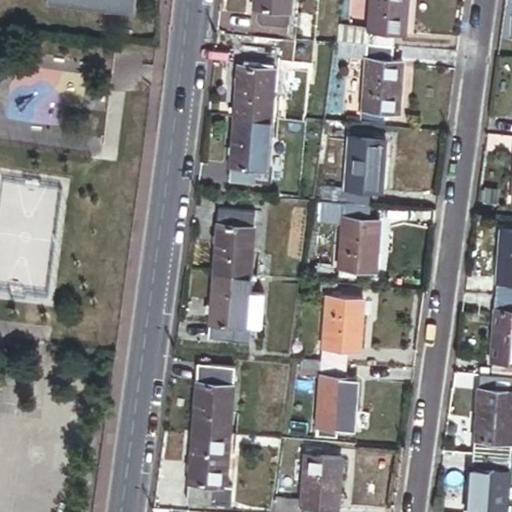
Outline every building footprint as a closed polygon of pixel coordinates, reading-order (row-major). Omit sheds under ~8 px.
[(370,41),(396,44),(397,27),(407,28),(410,0),(373,0),(371,25),(370,41)] [(371,25),(343,23),(343,39),(370,41),(371,25)] [(342,39),(341,54),(368,56),(370,41),(343,39),(342,39)] [(395,57),(396,44),(370,41),(368,56),(364,104),(392,107),(400,107),(404,58),(395,57)] [(238,112),(275,115),(280,63),(243,60),(238,112)] [(392,107),(364,104),(363,117),(391,120),(392,107)] [(270,164),(275,115),(238,112),(233,160),(259,162),(270,164)] [(347,200),(370,202),(371,187),(382,188),(386,140),(353,136),(348,186),(347,200)] [(259,162),(233,160),(232,176),(258,179),(259,162)] [(348,186),(319,183),(317,197),(347,200),(348,186)] [(500,186),(488,185),(487,196),(499,197),(500,186)] [(317,197),(317,211),(345,214),(347,200),(317,197)] [(368,217),(370,202),(347,200),(345,214),(340,264),(374,268),(379,218),(368,217)] [(224,204),(222,220),(257,224),(258,207),(224,204)] [(218,270),(253,273),(257,224),(222,220),(218,270)] [(511,226),(506,226),(501,292),(511,293),(511,226)] [(409,263),(406,281),(417,282),(419,264),(409,263)] [(248,323),(253,273),(218,270),(214,319),(248,323)] [(511,293),(501,292),(496,355),(511,356),(511,293)] [(324,358),(352,360),(353,345),(361,346),(365,297),(329,295),(324,358)] [(248,323),(214,319),(213,333),(257,337),(258,324),(248,323)] [(511,357),(496,356),(495,372),(511,373),(511,357)] [(305,357),(304,372),(322,373),(324,358),(305,357)] [(350,374),(352,360),(324,358),(322,373),(319,421),(340,423),(356,424),(360,375),(350,374)] [(204,359),(203,376),(238,378),(240,362),(204,359)] [(511,453),(511,373),(495,372),(485,371),(479,451),(511,453)] [(198,429),(234,432),(238,378),(203,376),(198,429)] [(340,423),(319,421),(318,430),(339,431),(340,423)] [(230,482),(234,432),(198,429),(195,478),(230,482)] [(338,511),(344,455),(323,453),(323,447),(309,445),(304,501),(275,498),(273,511),(338,511)] [(508,511),(511,471),(511,453),(479,451),(474,511),(508,511)] [(230,482),(195,478),(193,497),(207,498),(228,500),(230,482)]
